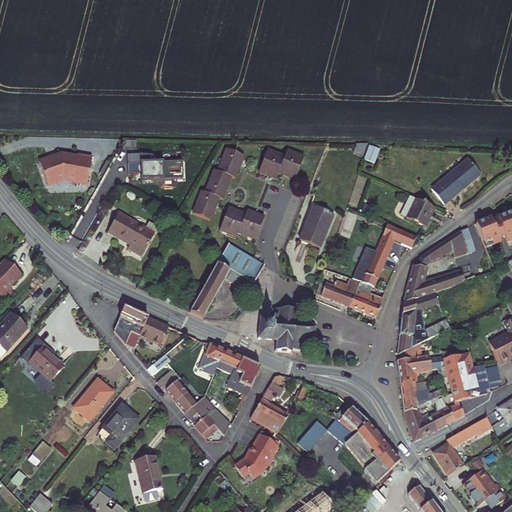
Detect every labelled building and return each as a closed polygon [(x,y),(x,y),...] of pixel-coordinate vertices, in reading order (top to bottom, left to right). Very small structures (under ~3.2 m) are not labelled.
[(374,165),(379,150),(368,146),(363,161),(374,165)] [(215,169),(206,191),(202,189),(193,211),(210,218),(219,196),(223,198),(232,176),(237,177),(246,155),(228,148),(219,171),(215,169)] [(288,149),(286,155),(269,148),(261,171),(277,178),(280,172),(296,178),(305,156),(288,149)] [(40,161),(49,184),(65,179),(89,183),(94,156),(79,154),(79,156),(63,153),(40,161)] [(142,154),(129,154),(130,163),(142,163),(142,154)] [(154,154),(142,154),(142,163),(130,163),(130,173),(143,173),(143,179),(185,178),(184,160),(155,161),(154,154)] [(451,205),(488,177),(475,161),(438,189),(451,205)] [(405,217),(411,220),(430,229),(439,209),(420,200),(415,198),(405,217)] [(301,238),(320,245),(332,211),(313,204),(301,238)] [(238,236),(240,232),(257,239),(266,217),(249,210),(247,214),(230,207),(221,229),(238,236)] [(136,244),(134,248),(143,254),(154,234),(145,229),(147,226),(143,224),(120,211),(110,229),(132,242),(136,244)] [(511,219),(511,217),(496,223),(501,236),(500,236),(502,241),(503,241),(505,246),(511,243),(511,219)] [(145,229),(154,234),(160,225),(147,218),(143,224),(147,226),(145,229)] [(489,223),(474,229),(484,252),(499,246),(498,243),(499,243),(497,239),(496,240),(490,225),(489,223)] [(499,243),(498,243),(499,246),(505,244),(503,241),(502,241),(500,236),(501,236),(496,223),(490,225),(496,240),(497,239),(499,243)] [(417,235),(409,233),(388,228),(377,252),(372,250),(363,272),(366,274),(363,282),(376,287),(377,288),(395,244),(414,247),(417,235)] [(460,237),(467,258),(472,256),(467,235),(460,237)] [(268,263),(232,243),(194,311),(206,317),(228,276),(244,285),(248,278),(258,283),(268,263)] [(428,271),(451,255),(448,246),(421,263),(416,271),(413,271),(412,273),(404,309),(462,288),(464,286),(461,278),(423,290),(428,271)] [(5,257),(0,262),(0,294),(0,295),(3,297),(12,287),(10,285),(22,272),(13,263),(13,264),(5,257)] [(325,280),(320,295),(353,308),(358,296),(360,290),(363,282),(354,279),(351,286),(341,282),(339,288),(328,284),(329,281),(325,280)] [(374,295),(376,287),(363,282),(360,290),(373,296),(374,295)] [(360,290),(358,296),(353,308),(379,317),(386,300),(374,295),(373,296),(360,290)] [(433,301),(404,311),(402,322),(416,317),(437,309),(433,301)] [(260,340),(263,341),(264,339),(281,341),(280,347),(278,350),(279,352),(280,351),(293,352),(294,354),(296,353),(296,350),(301,350),(303,352),(305,350),(303,349),(304,339),(311,340),(311,343),(315,343),(315,339),(318,337),(320,339),(322,336),(320,335),(320,329),(322,328),(320,325),(318,327),(314,324),(314,322),(311,322),(311,324),(305,324),(305,322),(303,321),(303,323),(298,323),(299,312),(301,311),(298,309),(296,310),(286,309),(286,307),(282,307),(282,309),(277,309),(277,315),(275,314),(274,319),(266,318),(266,316),(263,316),(263,318),(264,318),(262,336),(261,336),(260,340)] [(159,350),(167,332),(124,311),(113,333),(124,347),(129,336),(159,350)] [(25,330),(11,315),(0,327),(0,357),(0,358),(25,330)] [(402,322),(400,341),(398,357),(402,357),(406,356),(420,349),(451,334),(446,325),(422,337),(423,330),(414,330),(416,317),(402,322)] [(509,340),(488,351),(499,373),(509,368),(508,366),(511,363),(511,324),(503,328),(509,340)] [(214,378),(217,373),(220,366),(239,374),(244,362),(225,355),(207,348),(206,353),(210,354),(202,373),(214,378)] [(400,377),(413,375),(446,371),(444,360),(452,359),(451,354),(443,355),(443,359),(430,361),(430,359),(422,360),(420,349),(406,356),(402,357),(402,363),(398,363),(399,370),(400,377)] [(41,350),(24,370),(35,381),(40,376),(49,383),(62,368),(41,350)] [(144,370),(149,375),(163,363),(166,360),(162,355),(144,370)] [(447,413),(453,426),(463,420),(458,406),(482,402),(482,395),(488,394),(483,370),(474,372),(470,357),(452,359),(444,360),(446,371),(455,409),(447,413)] [(220,366),(217,373),(232,380),(228,389),(237,393),(236,396),(249,401),(254,394),(252,393),(262,373),(260,369),(244,362),(239,374),(220,366)] [(154,381),(158,385),(172,373),(168,368),(154,381)] [(177,378),(172,373),(158,385),(165,394),(169,396),(175,404),(185,395),(173,381),(177,378)] [(419,415),(415,386),(413,375),(400,377),(403,401),(406,422),(420,419),(419,415)] [(44,389),(49,383),(40,376),(35,381),(44,389)] [(273,382),(267,394),(279,400),(283,392),(278,389),(282,381),(279,380),(273,382)] [(97,381),(74,409),(88,422),(112,394),(97,381)] [(305,390),(299,400),(304,403),(311,391),(305,390)] [(196,407),(185,395),(175,404),(192,423),(194,427),(205,417),(214,410),(205,399),(196,407)] [(511,424),(511,403),(497,413),(507,428),(511,424)] [(269,432),(278,437),(281,433),(289,420),(262,404),(256,415),(252,422),(269,432)] [(118,407),(94,436),(109,450),(134,420),(118,407)] [(357,415),(349,407),(336,422),(355,441),(369,429),(357,415)] [(214,410),(205,417),(215,429),(217,432),(224,439),(230,428),(214,410)] [(453,426),(447,413),(438,417),(432,421),(437,434),(453,426)] [(194,427),(204,438),(206,441),(217,432),(215,429),(205,417),(194,427)] [(420,419),(406,422),(411,433),(415,445),(437,434),(432,421),(423,425),(420,419)] [(297,444),(307,453),(327,432),(316,423),(297,444)] [(449,447),(434,457),(447,479),(463,469),(452,452),(477,439),(479,442),(491,435),(484,424),(447,444),(449,447)] [(400,468),(369,429),(355,441),(345,450),(377,490),(400,468)] [(279,448),(262,439),(256,450),(254,449),(249,457),(250,458),(247,463),(237,471),(245,481),(251,477),(256,483),(263,477),(267,470),(269,471),(275,461),(273,460),(279,448)] [(39,443),(28,456),(36,463),(47,450),(39,443)] [(36,463),(28,456),(25,459),(33,466),(36,463)] [(161,489),(154,458),(136,462),(143,494),(154,492),(155,495),(159,493),(159,490),(161,489)] [(478,460),(471,464),(476,472),(483,467),(478,460)] [(14,472),(8,479),(15,486),(21,480),(14,472)] [(477,511),(482,507),(486,505),(491,511),(492,511),(507,502),(496,489),(493,490),(481,475),(461,490),(472,505),(477,511)] [(435,511),(419,490),(408,499),(417,511),(435,511)] [(83,511),(122,511),(113,504),(108,511),(102,506),(107,500),(96,492),(82,511),(83,511)] [(48,502),(37,493),(27,505),(34,511),(43,511),(41,510),(48,502)] [(297,511),(333,511),(321,495),(297,511)]
